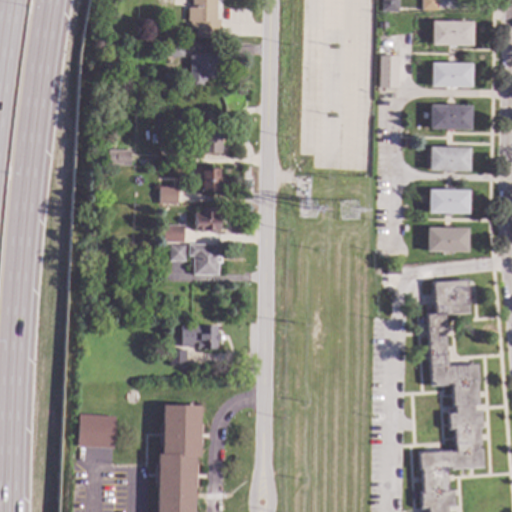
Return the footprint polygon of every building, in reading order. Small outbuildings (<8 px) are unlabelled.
[(154,0),(154,19),(136,19),(136,0),(154,0)] [(215,0),(215,20),(219,20),(218,39),(195,39),(195,30),(189,30),(189,22),(186,22),(187,8),(191,8),(191,0),(215,0)] [(397,0),(397,13),(381,13),(381,0),(397,0)] [(435,0),(435,11),(420,11),(420,0),(435,0)] [(470,46),(429,46),(429,24),(470,23),(470,46)] [(182,57),(165,58),(164,47),(181,46),(182,57)] [(211,57),(219,57),(221,78),(206,79),(202,83),(201,87),(190,88),(188,57),(199,56),(199,55),(211,55),(211,57)] [(376,88),(394,89),(395,56),(376,56),(376,88)] [(469,88),(429,89),(429,64),(469,64),(469,88)] [(469,130),(427,130),(427,107),(468,107),(469,130)] [(211,132),(219,132),(219,153),(198,153),(198,148),(196,148),(196,140),(198,140),(198,123),(211,123),(211,132)] [(176,149),(157,148),(157,131),(176,131),(176,149)] [(467,174),(427,173),(428,148),(467,149),(467,174)] [(129,166),(106,166),(106,150),(129,150),(129,166)] [(218,192),(199,192),(199,170),(218,170),(218,192)] [(176,205),(158,204),(158,188),(176,188),(176,205)] [(467,214),(426,214),(426,192),(466,191),(467,214)] [(214,209),(214,217),(217,217),(217,232),(193,230),(194,214),(201,215),(201,208),(214,209)] [(176,243),(160,242),(160,229),(176,229),(176,243)] [(465,253),(425,253),(425,229),(465,229),(465,253)] [(216,257),(219,257),(219,264),(216,264),(216,276),(191,276),(191,267),(188,267),(188,261),(191,261),(191,257),(186,257),(186,245),(216,245),(216,257)] [(183,262),(167,262),(167,246),(183,246),(183,262)] [(399,276),(385,275),(385,268),(399,268),(399,276)] [(467,314),(442,315),(443,330),(435,331),(435,337),(442,337),(446,368),(475,365),(476,383),(475,383),(476,405),(472,406),(472,413),(479,412),(480,429),(478,429),(481,468),(449,470),(449,469),(445,469),(446,491),(451,491),(452,507),(445,508),(445,511),(425,511),(425,508),(418,509),(417,493),(420,493),(419,471),(417,471),(416,454),(448,451),(448,452),(453,452),(451,431),(447,431),(445,414),(452,414),(452,407),(450,407),(448,385),(429,386),(424,316),(424,315),(432,314),(430,284),(464,281),(467,314)] [(215,334),(218,334),(218,343),(215,343),(215,350),(195,350),(195,348),(179,348),(179,327),(215,327),(215,334)] [(185,352),(185,366),(168,366),(167,351),(185,352)] [(197,458),(193,458),(192,511),(153,511),(155,455),(160,455),(160,406),(198,407),(197,458)] [(113,417),(111,449),(75,447),(77,415),(113,417)]
